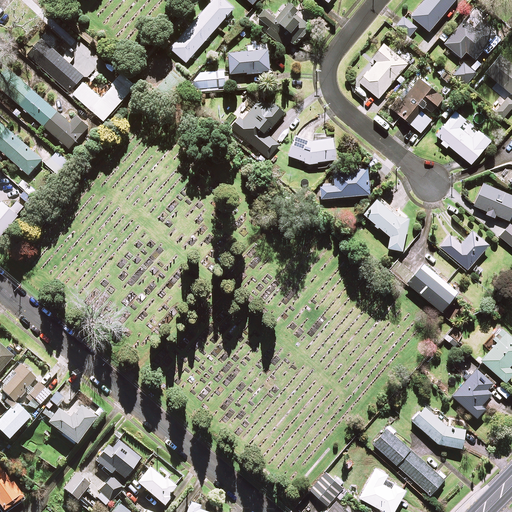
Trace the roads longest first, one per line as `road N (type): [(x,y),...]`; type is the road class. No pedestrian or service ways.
road 1 (residential): [(0,288),(264,511)]
road 2 (residential): [(432,184),(330,91),(331,57),(380,0)]
